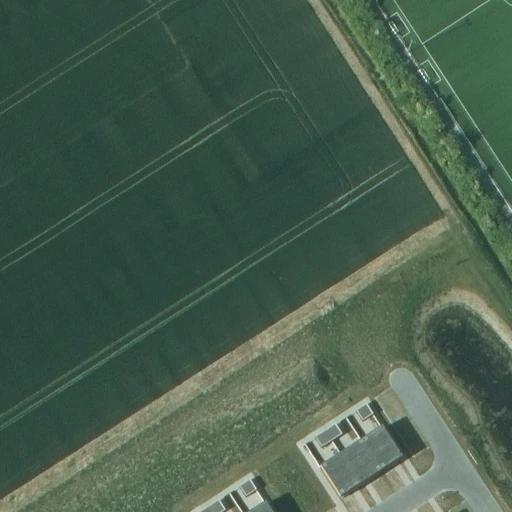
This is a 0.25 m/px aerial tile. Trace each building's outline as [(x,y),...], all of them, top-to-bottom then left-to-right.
[(366,406),(355,413),(362,423),(372,417),(366,406)] [(335,426),(324,433),(331,443),(341,437),(335,426)] [(381,430),(361,444),(381,474),(401,461),(381,430)] [(324,433),(314,440),(321,450),(331,443),(324,433)] [(361,444),(340,457),(360,488),(381,474),(361,444)] [(340,457),(320,470),(340,501),(360,488),(340,457)] [(249,482),(239,489),(246,499),(256,492),(249,482)] [(224,511),(218,502),(208,509),(210,511),(224,511)]
